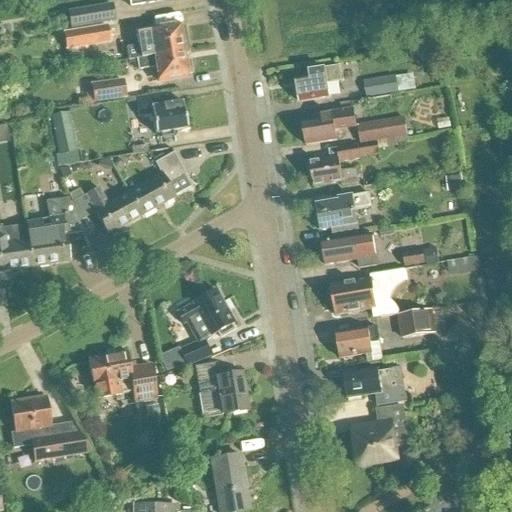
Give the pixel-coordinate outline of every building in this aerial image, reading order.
[(128,0),(130,9),(160,4),(160,2),(174,0),(128,0)] [(66,13),(70,32),(115,24),(111,5),(66,13)] [(107,27),(62,35),(65,52),(110,45),(107,27)] [(128,63),(136,61),(184,53),(182,43),(186,42),(184,29),(180,30),(180,28),(136,35),(138,48),(126,50),(128,63)] [(184,53),(136,61),(138,72),(155,69),(158,83),(188,78),(188,76),(192,75),(189,62),(186,63),(184,53)] [(410,59),(413,71),(426,69),(424,56),(410,59)] [(310,79),(296,81),(298,92),(296,95),(296,99),(299,101),(300,104),(330,99),(327,85),(342,83),(339,69),(309,74),(310,79)] [(364,84),(367,100),(399,94),(396,79),(364,84)] [(91,88),(93,104),(125,99),(123,83),(91,88)] [(155,136),(160,135),(161,139),(172,137),(171,133),(187,131),(182,104),(151,109),(150,100),(135,102),(138,118),(152,116),(155,136)] [(305,135),(303,137),(304,142),(306,144),(307,147),(337,142),(335,128),(356,125),(353,110),(317,116),(317,122),(303,124),(305,135)] [(77,154),(68,115),(49,119),(58,158),(77,154)] [(397,138),(394,121),(359,127),(362,145),(397,138)] [(379,151),(398,149),(397,141),(330,153),(331,161),(310,165),(310,167),(308,167),(310,179),(312,179),(314,189),(343,184),(344,189),(360,186),(357,171),(342,173),(340,164),(359,161),(359,160),(379,156),(379,151)] [(161,176),(128,195),(141,218),(175,199),(174,198),(190,189),(184,178),(185,177),(173,154),(154,165),(161,176)] [(114,163),(113,166),(115,169),(119,170),(122,168),(123,165),(121,162),(117,161),(114,163)] [(68,170),(59,171),(63,181),(68,178),(69,175),(68,170)] [(141,218),(128,195),(107,206),(98,190),(71,205),(79,223),(94,215),(107,237),(141,218)] [(317,221),(318,229),(321,229),(321,233),(333,231),(334,240),(359,235),(355,213),(368,210),(371,206),(369,196),(339,201),(340,203),(317,207),(319,219),(317,221)] [(25,227),(25,229),(31,270),(70,264),(66,237),(64,238),(61,219),(48,221),(49,224),(25,227)] [(0,274),(31,270),(25,229),(2,232),(1,228),(0,228),(0,274)] [(359,262),(360,270),(377,267),(376,259),(372,237),(357,239),(322,245),(323,250),(323,254),(324,258),(326,267),(359,262)] [(403,256),(405,268),(425,264),(426,268),(438,266),(436,252),(423,254),(423,252),(403,256)] [(447,265),(449,278),(473,274),(472,261),(447,265)] [(331,288),(331,291),(329,292),(331,304),(333,303),(335,318),(374,311),(376,321),(401,317),(400,314),(399,311),(396,307),(394,305),(388,300),(388,298),(389,296),(390,294),(392,291),(393,289),(395,287),(397,285),(399,284),(397,274),(406,273),(405,271),(370,277),(371,281),(331,288)] [(234,326),(215,292),(191,305),(192,306),(176,315),(182,327),(186,324),(197,344),(179,352),(186,368),(210,358),(203,342),(218,335),(220,339),(233,332),(231,327),(234,326)] [(400,317),(404,341),(435,336),(431,312),(400,317)] [(340,356),(341,361),(372,356),(371,346),(380,344),(377,330),(337,336),(339,348),(339,352),(340,356)] [(478,344),(480,350),(496,347),(494,336),(482,338),(478,344)] [(96,402),(121,397),(133,395),(134,402),(151,399),(148,382),(152,381),(150,367),(135,370),(134,365),(128,366),(126,355),(112,358),(111,352),(106,353),(103,357),(104,359),(88,362),(93,389),(94,389),(96,402)] [(203,421),(248,413),(242,375),(219,379),(216,365),(194,369),(199,398),(202,398),(205,416),(202,416),(203,421)] [(350,404),(362,402),(361,398),(376,396),(378,408),(406,404),(401,370),(344,378),(345,383),(343,384),(345,396),(347,395),(348,400),(349,400),(350,404)] [(51,429),(46,400),(10,405),(15,436),(11,436),(14,450),(32,447),(35,464),(66,459),(90,455),(73,426),(61,428),(51,429)] [(377,413),(380,426),(353,431),(357,455),(356,463),(358,467),(361,470),(366,470),(369,467),(397,463),(394,444),(408,442),(403,409),(377,413)] [(169,436),(172,449),(184,447),(180,433),(169,436)] [(193,453),(192,446),(185,447),(186,454),(193,453)] [(210,463),(218,511),(249,511),(240,458),(210,463)]
